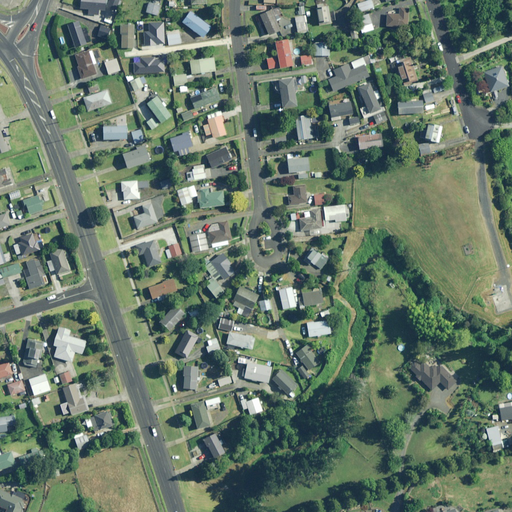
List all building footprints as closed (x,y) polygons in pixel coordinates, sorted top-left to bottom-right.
[(105,0),(79,0),(79,9),(88,10),(88,15),(98,15),(99,11),(104,11),(105,0)] [(121,0),(110,0),(107,7),(118,11),(121,0)] [(373,8),(371,0),(369,0),(358,3),(360,12),(373,8)] [(159,6),(147,3),(145,13),(157,16),(159,6)] [(327,6),(315,8),(319,25),(331,23),(327,6)] [(399,14),(386,14),(386,27),(407,28),(408,8),(399,8),(399,14)] [(190,11),(182,22),(202,39),(211,28),(190,11)] [(272,11),(260,16),(269,37),(281,32),(272,11)] [(373,31),(370,14),(359,17),(362,33),(373,31)] [(308,32),(305,16),(294,18),(298,34),(308,32)] [(78,21),(67,25),(75,48),(86,44),(78,21)] [(110,29),(100,26),(97,36),(106,39),(110,29)] [(132,27),(123,38),(142,52),(150,42),(132,27)] [(361,38),(359,32),(348,35),(350,41),(361,38)] [(182,43),(181,33),(167,35),(169,45),(182,43)] [(287,41),(274,43),(276,57),(267,59),(269,71),(292,67),(287,41)] [(329,56),(328,44),(313,45),(314,57),(329,56)] [(89,51),(74,56),(81,80),(96,75),(89,51)] [(134,52),(122,56),(127,71),(139,68),(134,52)] [(313,64),(312,55),(300,57),(301,66),(313,64)] [(411,57),(396,62),(404,88),(419,83),(411,57)] [(116,59),(104,63),(108,75),(120,71),(116,59)] [(214,59),(189,62),(190,75),(215,73),(214,59)] [(335,77),(327,80),(332,93),(370,78),(364,64),(350,70),(348,65),(333,71),(335,77)] [(502,66),(483,73),(490,94),(509,87),(502,66)] [(188,84),(187,74),(173,76),(175,86),(188,84)] [(134,80),(132,75),(126,78),(128,82),(130,81),(134,91),(144,87),(140,77),(134,80)] [(293,78),(278,80),(282,110),(297,107),(293,78)] [(369,84),(357,88),(369,116),(380,111),(369,84)] [(215,88),(189,98),(194,111),(220,101),(215,88)] [(107,91),(83,98),(87,112),(111,104),(107,91)] [(434,101),(432,94),(424,96),(426,103),(434,101)] [(156,98),(146,105),(160,125),(170,118),(156,98)] [(422,101),(398,102),(398,116),(423,115),(422,101)] [(350,102),(328,106),(331,121),(353,117),(350,102)] [(194,118),(192,110),(181,114),(184,121),(194,118)] [(221,116),(206,120),(212,139),(227,135),(221,116)] [(309,116),(294,118),(297,142),(312,140),(309,116)] [(359,124),(358,117),(348,119),(349,125),(359,124)] [(439,126),(428,124),(424,139),(436,142),(439,126)] [(125,127),(102,127),(102,140),(126,140),(125,127)] [(143,129),(132,132),(135,144),(146,141),(143,129)] [(2,130),(0,130),(0,155),(9,152),(2,130)] [(188,134),(169,140),(174,153),(192,147),(188,134)] [(381,135),(357,138),(359,151),(382,148),(381,135)] [(144,146),(121,154),(127,170),(149,163),(144,146)] [(428,146),(419,147),(420,155),(429,153),(428,146)] [(225,148),(206,156),(212,170),(231,162),(225,148)] [(308,158),(287,160),(289,175),(310,172),(308,158)] [(207,178),(204,165),(192,167),(193,172),(187,173),(188,181),(207,178)] [(7,168),(0,170),(0,188),(12,185),(7,168)] [(147,182),(121,183),(122,201),(139,200),(138,190),(148,189),(147,182)] [(198,196),(194,185),(177,190),(182,205),(192,202),(191,198),(198,196)] [(293,196),(287,197),(289,206),(307,204),(305,185),(292,187),(293,196)] [(210,189),(198,190),(200,209),(224,206),(222,192),(210,194),(210,189)] [(323,194),(313,195),(315,206),(325,204),(323,194)] [(40,196),(25,201),(29,216),(44,212),(40,196)] [(143,215),(132,218),(136,231),(157,224),(150,204),(141,207),(143,215)] [(311,218),(298,219),(299,233),(323,230),(322,209),(310,210),(311,218)] [(0,211),(0,230),(11,226),(7,214),(1,216),(0,211)] [(219,230),(208,233),(210,246),(231,241),(227,221),(217,223),(219,230)] [(37,233),(18,239),(24,256),(42,250),(37,233)] [(204,234),(189,238),(192,253),(208,249),(204,234)] [(153,242),(135,248),(138,257),(143,255),(148,270),(161,265),(153,242)] [(182,254),(178,243),(169,246),(170,249),(166,251),(168,258),(182,254)] [(313,248),(303,260),(313,268),(323,256),(313,248)] [(222,254),(210,263),(224,282),(234,274),(229,267),(231,265),(222,254)] [(38,260),(27,264),(32,277),(25,279),(29,293),(47,286),(38,260)] [(19,264),(0,269),(0,270),(3,280),(22,274),(19,264)] [(172,280),(147,288),(152,301),(176,292),(172,280)] [(224,293),(214,280),(206,287),(216,300),(224,293)] [(258,297),(239,288),(231,304),(250,313),(258,297)] [(292,288),(279,290),(283,311),(296,308),(292,288)] [(321,291),(302,294),(304,308),(323,306),(321,291)] [(271,310),(270,300),(259,301),(261,311),(271,310)] [(175,306),(159,323),(169,332),(185,315),(175,306)] [(201,313),(199,308),(189,314),(192,319),(201,313)] [(328,318),(307,321),(309,336),(331,333),(328,318)] [(69,329),(59,326),(54,344),(57,345),(54,355),(73,361),(76,352),(82,354),(86,339),(68,333),(69,329)] [(198,337),(186,331),(174,354),(186,360),(198,337)] [(254,340),(228,333),(226,345),(252,351),(254,340)] [(43,341),(29,338),(23,363),(38,366),(43,341)] [(221,350),(217,338),(208,341),(209,346),(206,347),(209,354),(221,350)] [(306,344),(296,351),(309,369),(319,361),(306,344)] [(420,356),(409,367),(432,390),(441,381),(447,388),(457,379),(440,362),(425,362),(420,356)] [(0,377),(13,373),(9,361),(0,363),(0,377)] [(271,369),(247,363),(243,379),(267,385),(271,369)] [(309,376),(303,366),(297,369),(304,380),(309,376)] [(197,368),(183,367),(182,390),(195,391),(197,368)] [(73,381),(70,372),(59,376),(62,385),(73,381)] [(297,389),(280,372),(271,381),(288,398),(297,389)] [(44,374),(29,379),(34,394),(50,389),(44,374)] [(232,383),(230,376),(218,379),(220,386),(232,383)] [(26,391),(22,380),(8,385),(11,395),(26,391)] [(76,382),(63,387),(74,414),(89,407),(84,394),(81,396),(76,382)] [(257,396),(245,401),(251,414),(262,409),(257,396)] [(42,403),(40,397),(34,399),(36,405),(42,403)] [(203,399),(190,403),(197,427),(210,424),(203,399)] [(511,401),(498,404),(501,424),(511,422),(511,401)] [(108,409),(90,416),(95,431),(114,424),(108,409)] [(14,415),(0,416),(0,428),(16,426),(14,415)] [(501,441),(497,427),(486,430),(490,444),(501,441)] [(214,432),(202,437),(213,457),(224,451),(214,432)] [(86,435),(75,439),(79,449),(90,445),(86,435)] [(0,468),(17,463),(12,448),(0,451),(0,468)] [(38,449),(18,457),(23,469),(43,462),(38,449)] [(20,511),(26,499),(0,487),(0,504),(6,508),(4,511),(20,511)]
